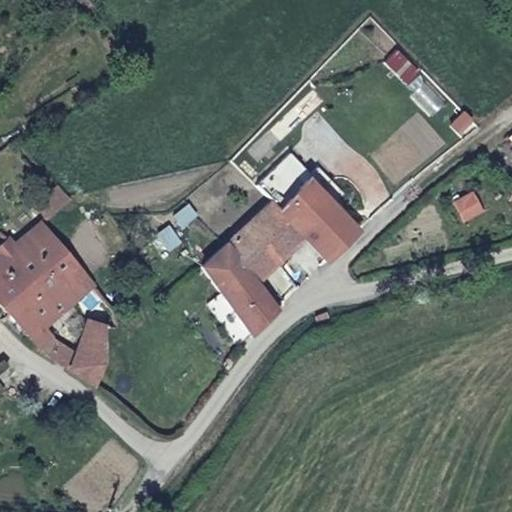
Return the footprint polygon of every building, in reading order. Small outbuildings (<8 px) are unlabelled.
[(370,201),(339,163),(312,184),(347,222),(370,201)] [(347,222),(312,184),(281,209),(308,240),(327,261),(358,236),(347,222)] [(256,283),(308,240),(281,209),(278,206),(232,245),(256,283)] [(53,280),(76,266),(43,225),(18,247),(9,238),(0,245),(0,312),(5,318),(31,296),(27,293),(42,279),(53,280)] [(275,309),(256,283),(232,245),(203,270),(250,337),(275,309)] [(49,334),(90,285),(76,266),(53,280),(42,279),(27,293),(31,296),(5,318),(4,319),(49,356),(56,361),(64,346),(49,334)] [(113,316),(94,292),(84,330),(110,334),(113,316)] [(103,374),(110,334),(84,330),(76,361),(103,374)] [(103,374),(76,361),(72,374),(98,393),(103,374)]
